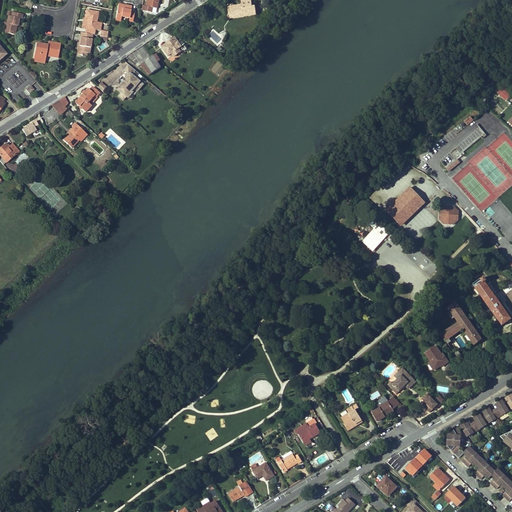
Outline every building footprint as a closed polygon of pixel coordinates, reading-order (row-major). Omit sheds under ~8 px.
[(148,0),(147,6),(145,6),(142,5),(141,10),(151,12),(152,7),(156,8),(157,0),(148,0)] [(251,0),(241,0),(242,5),(233,6),(233,5),(227,5),(228,14),(227,15),(228,18),(229,18),(229,15),(234,14),(234,16),(243,15),(243,13),(246,13),(246,15),(256,14),(255,6),(255,5),(252,5),(251,0)] [(123,5),(118,4),(115,19),(120,20),(121,16),(129,18),(128,20),(132,21),(134,11),(130,10),(131,6),(126,5),(126,8),(123,7),(123,5)] [(86,28),(95,30),(99,30),(101,22),(96,21),(98,12),(86,10),(84,19),(88,20),(88,22),(87,22),(86,28)] [(14,25),(16,25),(17,25),(19,18),(22,18),(23,14),(7,11),(7,15),(8,15),(4,33),(13,35),(14,27),(14,26),(14,25)] [(80,37),(78,51),(77,54),(81,55),(82,56),(82,55),(86,55),(86,53),(89,53),(91,39),(92,34),(84,33),(81,32),(80,37)] [(171,40),(162,47),(168,56),(172,53),(174,56),(181,51),(179,48),(181,46),(175,37),(171,40)] [(47,47),(45,56),(57,58),(60,43),(48,41),(47,47)] [(33,58),(44,60),(45,56),(47,47),(42,46),(42,44),(36,43),(33,58)] [(155,54),(151,57),(144,62),(141,64),(148,76),(152,73),(161,67),(157,62),(160,60),(155,54)] [(133,74),(136,71),(128,65),(123,70),(127,73),(125,75),(125,80),(127,82),(123,83),(119,79),(115,83),(119,86),(117,88),(116,90),(121,94),(119,97),(124,101),(127,97),(129,99),(134,93),(133,92),(137,88),(139,87),(142,83),(137,79),(137,77),(133,74)] [(101,81),(97,86),(103,92),(107,87),(101,81)] [(144,85),(142,83),(139,87),(137,88),(133,92),(134,93),(136,95),(144,85)] [(502,86),(496,91),(506,100),(511,95),(502,86)] [(93,95),(95,96),(98,93),(91,87),(88,90),(86,89),(74,103),(78,106),(78,108),(79,110),(81,109),(85,112),(90,106),(89,105),(86,103),(93,95)] [(96,97),(95,96),(93,95),(86,103),(89,105),(96,97)] [(66,109),(59,102),(54,108),(61,114),(66,109)] [(465,123),(467,125),(474,120),(470,116),(464,121),(465,123)] [(37,125),(35,121),(21,129),(26,136),(36,130),(34,127),(37,125)] [(72,147),(79,139),(80,138),(79,137),(84,132),(74,123),(71,126),(72,127),(69,130),(71,132),(69,134),(63,140),(72,147)] [(15,154),(9,146),(6,143),(0,148),(0,155),(6,162),(15,154)] [(12,144),(9,146),(15,154),(18,151),(12,144)] [(28,157),(23,152),(14,161),(20,166),(28,157)] [(423,201),(410,187),(387,209),(401,223),(423,201)] [(459,220),(454,216),(454,206),(444,206),(444,215),(439,220),(444,225),(454,225),(459,220)] [(374,250),(388,236),(377,224),(362,238),(374,250)] [(484,277),(480,280),(483,283),(475,288),(502,325),(511,319),(485,282),(487,281),(484,277)] [(463,329),(474,346),(482,340),(455,303),(448,308),(450,311),(447,313),(452,320),(454,318),(458,323),(463,329)] [(446,341),(449,339),(463,329),(458,323),(452,327),(441,335),(446,341)] [(442,364),(443,365),(448,362),(442,354),(441,354),(435,346),(425,353),(431,361),(430,362),(436,369),(440,366),(442,364)] [(411,387),(416,382),(405,370),(401,373),(402,375),(398,378),(393,383),(395,386),(392,388),(397,393),(405,386),(407,383),(411,387)] [(348,404),(354,400),(347,388),(340,392),(348,404)] [(392,410),(399,403),(393,397),(388,402),(382,406),(379,407),(380,408),(372,413),(377,422),(394,412),(392,410)] [(436,409),(439,406),(434,400),(430,403),(436,409)] [(499,418),(509,412),(503,403),(500,405),(499,403),(495,405),(497,409),(491,412),(489,409),(485,411),(486,413),(484,415),(490,424),(499,418)] [(358,408),(356,404),(352,406),(354,410),(348,414),(341,418),(344,423),(343,423),(346,429),(350,426),(351,429),(356,426),(355,424),(361,420),(355,410),(358,408)] [(462,428),(467,438),(477,432),(485,427),(477,419),(476,417),(473,419),(475,423),(469,426),(467,423),(463,425),(464,427),(462,428)] [(485,427),(487,426),(481,417),(477,419),(485,427)] [(308,429),(316,424),(313,420),(305,425),(307,428),(308,429)] [(313,438),(321,433),(316,424),(308,429),(307,428),(299,433),(303,441),(312,436),(313,438)] [(511,484),(510,482),(505,478),(507,476),(506,474),(504,473),(502,475),(498,470),(495,472),(490,468),(492,466),(490,464),(489,463),(487,464),(483,460),(478,456),(480,454),(478,452),(476,451),(475,452),(470,447),(464,453),(461,449),(461,442),(462,435),(459,431),(458,429),(449,434),(450,436),(450,447),(449,448),(460,459),(464,455),(468,458),(463,463),(469,468),(473,464),(480,470),(476,475),(482,480),(486,476),(489,480),(492,477),(495,480),(490,485),(496,491),(501,486),(507,492),(503,497),(509,503),(511,499),(511,484)] [(511,430),(500,437),(509,446),(511,448),(511,430)] [(413,476),(432,457),(428,453),(427,455),(426,454),(423,452),(406,469),(413,476)] [(297,462),(298,463),(298,464),(302,462),(298,455),(295,457),(293,454),(278,463),(284,473),(288,471),(287,470),(287,469),(297,462)] [(258,468),(253,470),(257,477),(262,474),(263,476),(267,481),(274,476),(266,463),(258,468)] [(427,480),(434,487),(437,484),(425,472),(423,475),(427,480)] [(397,487),(386,477),(378,486),(388,496),(397,487)] [(436,488),(434,487),(427,480),(426,482),(434,490),(436,488)] [(249,495),(253,492),(247,481),(239,486),(240,487),(241,489),(244,488),(249,495)] [(455,508),(466,497),(454,486),(443,496),(455,508)] [(244,495),(245,497),(249,495),(244,488),(241,489),(240,487),(228,494),(233,502),(244,495)] [(349,498),(347,500),(353,506),(355,504),(349,498)] [(411,499),(406,505),(410,508),(414,504),(415,503),(411,499)] [(347,511),(353,506),(347,500),(345,501),(344,500),(338,506),(340,509),(338,511),(336,510),(334,511),(347,511)] [(218,511),(216,508),(219,506),(216,501),(212,504),(210,502),(197,510),(198,511),(218,511)]
